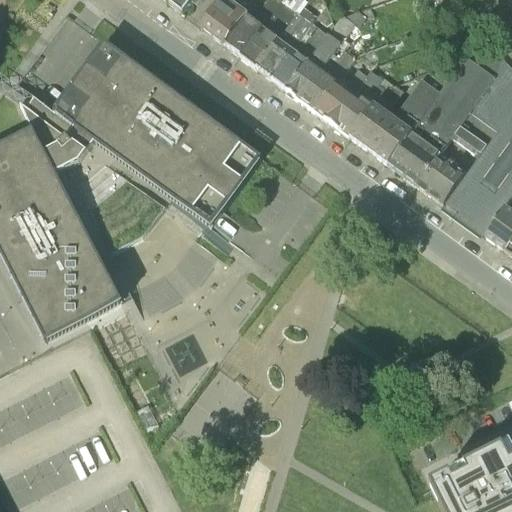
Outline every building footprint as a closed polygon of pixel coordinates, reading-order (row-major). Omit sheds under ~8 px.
[(157,0),(182,18),(196,0),(157,0)] [(240,61),(282,5),(286,0),(269,0),(259,15),(240,0),(224,0),(201,32),(240,61)] [(430,0),(436,13),(448,8),(445,0),(430,0)] [(298,16),(282,5),(240,61),(256,73),(298,16)] [(448,8),(436,13),(444,35),(457,30),(448,8)] [(333,25),(326,9),(316,22),(328,31),(333,25)] [(328,38),(286,94),(314,115),(342,81),(356,62),(345,54),(339,61),(334,57),(354,29),(358,32),(367,22),(357,15),(345,20),(340,22),(328,39),(328,38)] [(298,16),(256,73),(271,84),(313,27),(298,16)] [(313,27),(271,84),(286,94),(328,38),(313,27)] [(507,44),(491,51),(507,67),(511,63),(511,52),(510,53),(507,44)] [(0,256),(46,346),(121,307),(100,265),(144,242),(165,212),(172,203),(206,228),(211,231),(261,162),(105,47),(55,115),(35,101),(27,112),(20,108),(33,134),(0,150),(0,256)] [(457,76),(388,169),(418,191),(447,151),(452,143),(507,67),(491,51),(448,68),(457,76)] [(484,239),(511,200),(511,72),(507,67),(471,117),(497,136),(489,147),(485,152),(478,162),(466,178),(444,210),(484,239)] [(342,81),(314,115),(332,129),(367,81),(356,73),(344,90),(342,88),(345,84),(342,81)] [(384,93),(350,141),(388,169),(445,89),(429,75),(416,81),(422,86),(398,119),(399,124),(396,128),(386,120),(403,95),(395,89),(384,93)] [(371,76),(367,81),(332,129),(350,141),(384,93),(379,89),(382,84),(371,76)] [(471,117),(452,143),(478,162),(485,152),(489,147),(497,136),(471,117)] [(447,151),(418,191),(444,210),(466,178),(450,167),(455,161),(448,156),(450,153),(447,151)] [(505,255),(511,245),(511,200),(484,239),(505,255)] [(147,435),(158,429),(147,409),(137,415),(147,435)] [(511,511),(511,458),(510,454),(430,495),(438,511),(511,511)]
